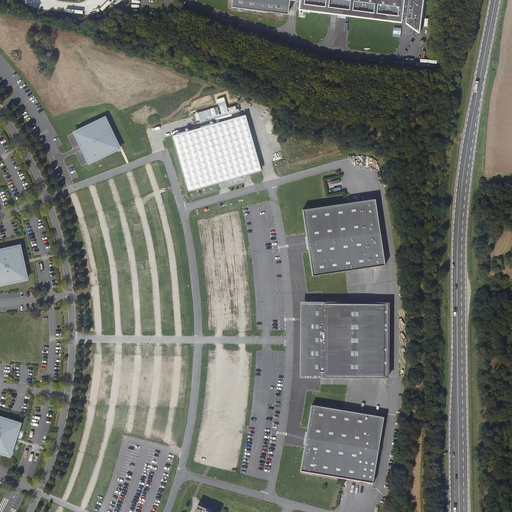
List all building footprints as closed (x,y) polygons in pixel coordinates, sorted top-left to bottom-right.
[(232,0),(231,8),(232,8),(288,16),(290,1),(299,2),(298,9),(299,10),(327,14),(330,7),(398,16),(400,23),(401,23),(402,22),(403,17),(406,17),(406,23),(419,33),(420,33),(420,31),(422,17),(424,17),(426,0),(232,0)] [(350,16),(400,23),(398,16),(330,7),(327,14),(350,16)] [(256,109),(183,130),(198,185),(272,164),(256,109)] [(129,142),(114,112),(83,127),(90,142),(98,157),(129,142)] [(324,272),(398,261),(388,194),(314,205),(319,238),(324,272)] [(0,275),(1,282),(35,275),(31,257),(28,241),(0,247),(0,275)] [(400,376),(401,301),(319,300),(319,375),(400,376)] [(312,470),(385,483),(397,416),(323,403),(318,435),(312,470)] [(0,448),(18,454),(24,436),(29,421),(0,412),(0,448)]
